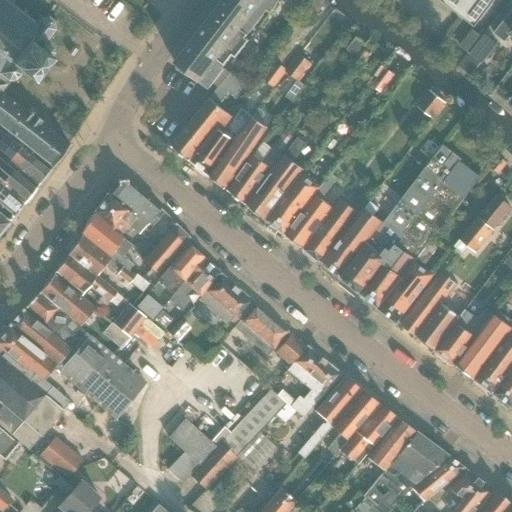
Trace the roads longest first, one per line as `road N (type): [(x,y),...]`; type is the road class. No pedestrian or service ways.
road 1 (unclassified): [(511,457),(377,361),(113,134)]
road 2 (tertiary): [(0,279),(113,134)]
road 3 (tertiary): [(113,134),(136,87),(199,0)]
